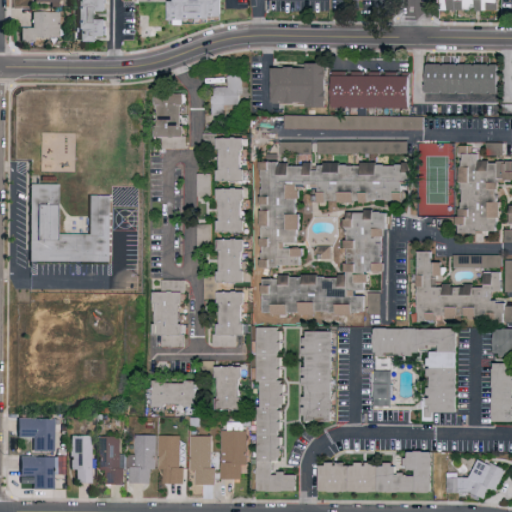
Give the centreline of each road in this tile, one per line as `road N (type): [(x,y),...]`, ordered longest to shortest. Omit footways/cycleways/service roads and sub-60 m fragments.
road 1 (tertiary): [(0,66),(129,68),(219,40),(268,36),(511,37)]
road 2 (residential): [(0,511),(145,511)]
